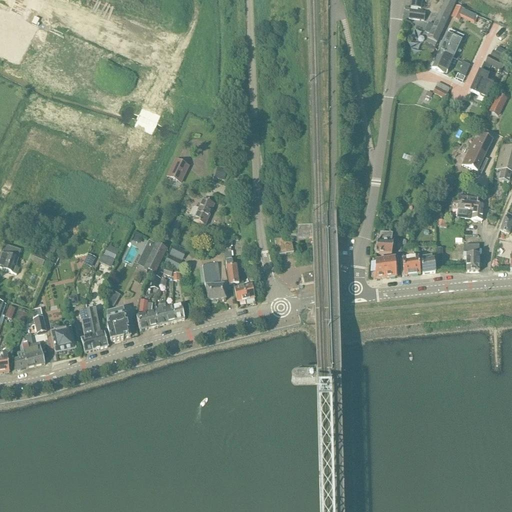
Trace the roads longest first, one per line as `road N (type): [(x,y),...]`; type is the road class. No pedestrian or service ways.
road 1 (residential): [(248,0),(255,186),(279,311)]
road 2 (residential): [(353,296),(390,81),(395,0)]
road 3 (tertiary): [(279,311),(0,387)]
road 4 (residential): [(37,0),(170,60),(194,0)]
road 5 (residential): [(353,296),(482,283)]
